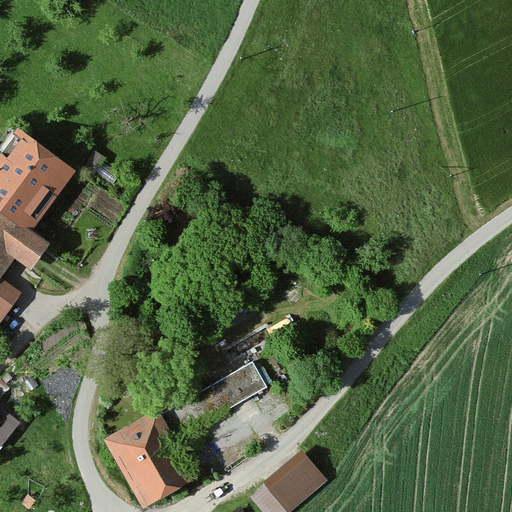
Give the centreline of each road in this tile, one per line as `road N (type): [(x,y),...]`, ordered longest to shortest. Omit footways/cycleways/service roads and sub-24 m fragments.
road 1 (unclassified): [(107,511),(78,440),(101,346),(102,291),(151,181),(252,0)]
road 2 (unclassified): [(183,511),(293,437),(448,264),(511,215)]
